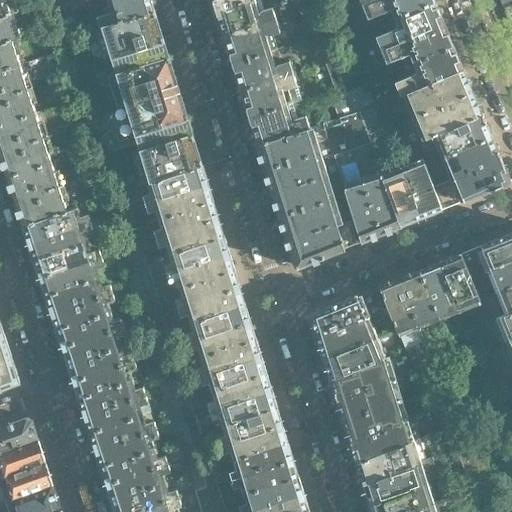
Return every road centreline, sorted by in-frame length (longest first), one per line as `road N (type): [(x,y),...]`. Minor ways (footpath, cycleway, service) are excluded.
road 1 (residential): [(276,304),(185,0)]
road 2 (residential): [(276,304),(511,212)]
road 3 (residential): [(344,511),(276,304)]
road 4 (residential): [(0,238),(48,394)]
road 5 (residential): [(458,0),(511,125)]
road 6 (residential): [(48,394),(89,511)]
